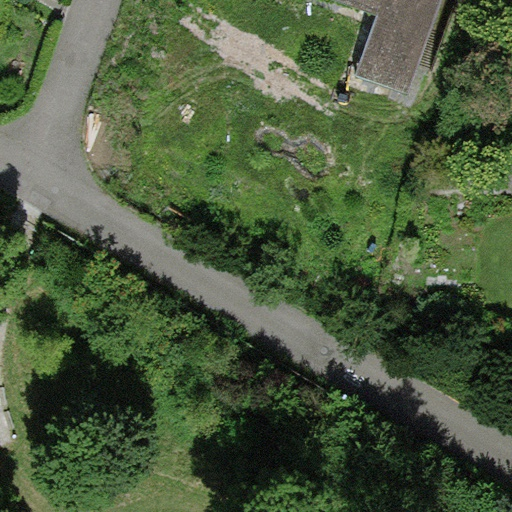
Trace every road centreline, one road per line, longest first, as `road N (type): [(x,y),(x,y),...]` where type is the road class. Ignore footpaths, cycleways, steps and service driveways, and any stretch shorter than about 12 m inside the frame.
road 1 (residential): [(30,175),(511,473)]
road 2 (residential): [(96,0),(30,175)]
